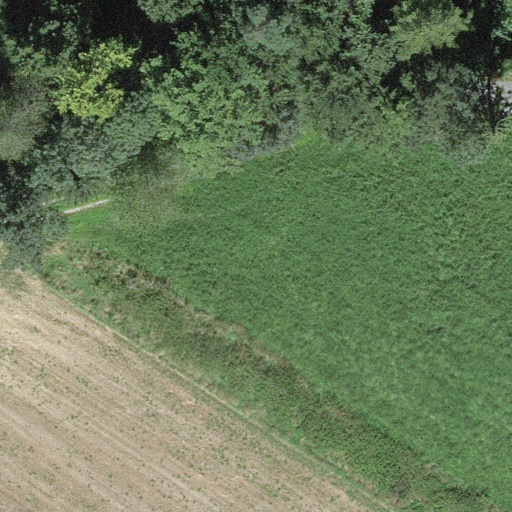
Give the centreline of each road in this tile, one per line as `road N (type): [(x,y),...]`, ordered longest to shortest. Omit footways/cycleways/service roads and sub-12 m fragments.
road 1 (unclassified): [(0,116),(511,110)]
road 2 (track): [(336,111),(0,220)]
